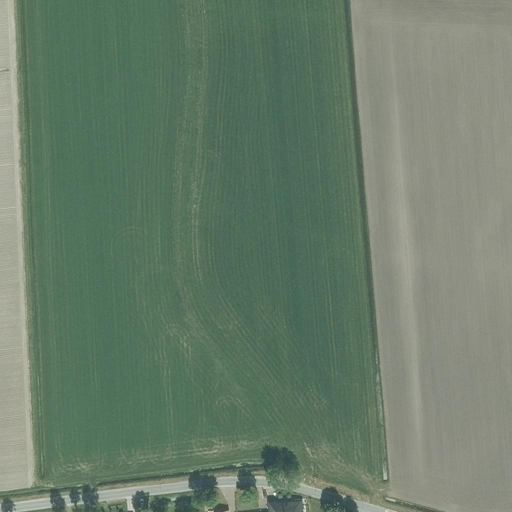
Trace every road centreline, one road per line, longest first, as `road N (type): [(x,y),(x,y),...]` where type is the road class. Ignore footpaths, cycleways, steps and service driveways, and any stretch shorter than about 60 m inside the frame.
road 1 (track): [(195,0),(188,274),(201,321),(301,445),(312,493)]
road 2 (unclassified): [(0,510),(220,482),(364,507)]
